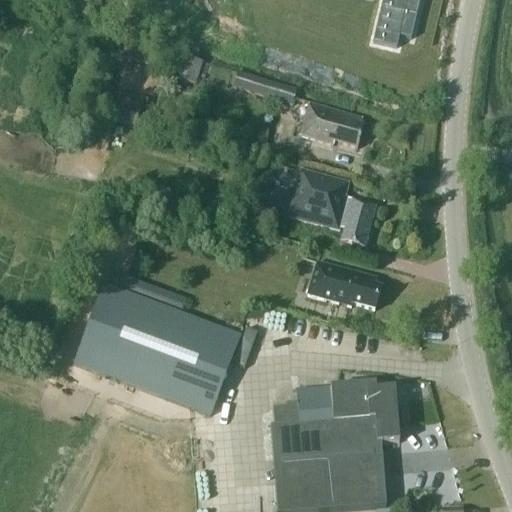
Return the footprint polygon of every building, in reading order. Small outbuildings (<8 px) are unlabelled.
[(203,64),(183,57),(175,81),(196,87),(203,64)] [(296,93),(237,74),(232,89),(291,108),(296,93)] [(134,130),(144,102),(125,95),(114,123),(134,130)] [(364,128),(361,127),(362,121),(309,106),(299,138),(333,148),(334,144),(358,151),(364,128)] [(342,243),(365,250),(376,209),(344,200),(348,186),(301,173),(288,219),(344,234),(342,243)] [(243,234),(239,240),(248,245),(251,239),(243,234)] [(381,291),(375,289),(377,281),(317,264),(307,298),(351,310),(352,307),(375,313),(381,291)] [(239,339),(103,288),(72,368),(209,419),(239,339)] [(257,336),(246,332),(232,366),(243,371),(257,336)] [(395,392),(376,393),(376,386),(296,392),(298,408),(287,409),(287,412),(273,413),(275,430),(270,430),(277,511),(342,511),(386,508),(381,446),(399,445),(395,392)]
